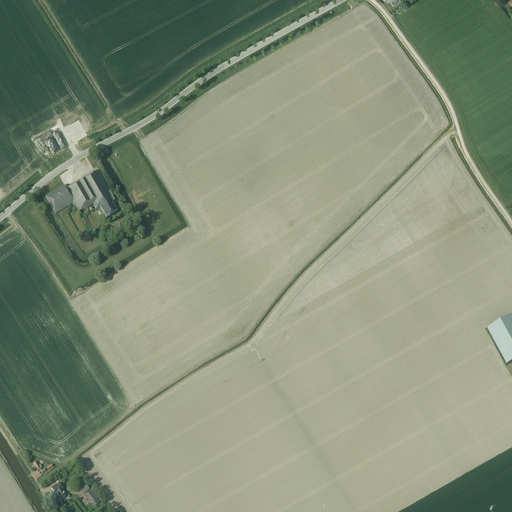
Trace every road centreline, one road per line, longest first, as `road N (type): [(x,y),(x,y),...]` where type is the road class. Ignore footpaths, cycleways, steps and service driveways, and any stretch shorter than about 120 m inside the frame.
road 1 (tertiary): [(0,217),(63,166),(338,0)]
road 2 (unclassified): [(511,224),(469,161),(443,94),(372,0)]
